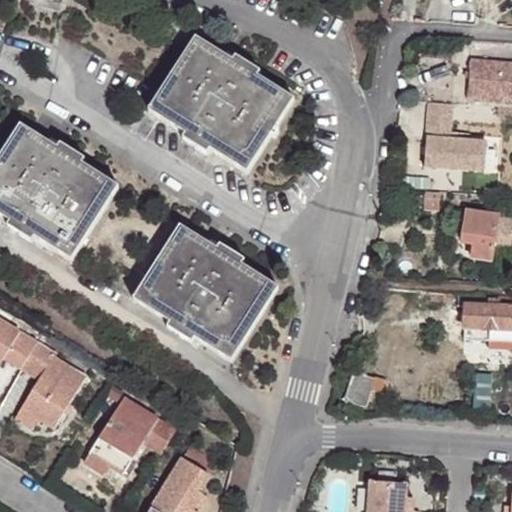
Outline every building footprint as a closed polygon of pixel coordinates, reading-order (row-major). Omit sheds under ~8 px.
[(196,38),(148,112),(186,136),(183,140),(207,156),(210,151),(247,175),(294,100),(257,78),(260,72),(236,58),(233,62),(196,38)] [(511,63),(471,60),(468,100),(511,103),(511,63)] [(430,104),(427,137),(450,139),(450,133),(453,106),(430,104)] [(20,126),(0,157),(0,216),(11,223),(8,228),(32,243),(35,238),(72,262),(118,188),(82,164),(85,160),(61,144),(58,149),(20,126)] [(450,139),(469,141),(469,134),(450,133),(450,139)] [(450,139),(427,137),(425,167),(485,172),(487,143),(469,141),(450,139)] [(424,198),(424,210),(439,210),(440,199),(424,198)] [(466,212),(461,244),(473,246),(471,259),(492,261),(493,255),(500,256),(501,250),(510,251),(511,237),(511,218),(499,217),(466,212)] [(180,226),(133,300),(170,324),(167,328),(191,344),(195,339),(231,363),(279,289),(241,265),(244,261),(220,245),(217,250),(180,226)] [(443,306),(442,327),(490,330),(511,331),(511,295),(507,295),(454,293),(454,305),(443,306)] [(0,320),(0,364),(4,359),(21,370),(37,344),(0,320)] [(488,350),(511,350),(511,331),(490,330),(488,350)] [(39,382),(21,410),(38,421),(54,430),(87,378),(54,359),(57,354),(38,343),(21,371),(39,382)] [(353,373),(346,396),(352,403),(366,408),(368,402),(372,389),(375,379),(353,373)] [(375,378),(375,379),(372,389),(379,391),(378,392),(380,392),(384,381),(375,378)] [(372,389),(368,402),(374,404),(378,392),(379,391),(372,389)] [(124,399),(89,455),(109,467),(123,476),(143,444),(161,454),(175,430),(124,399)] [(38,421),(21,410),(14,420),(32,432),(38,421)] [(190,447),(181,459),(208,475),(216,462),(190,447)] [(89,455),(83,466),(103,478),(109,467),(89,455)] [(181,459),(149,511),(194,511),(203,495),(198,492),(208,475),(181,459)] [(368,511),(412,511),(405,511),(406,498),(406,485),(370,483),(368,511)] [(194,511),(199,511),(208,498),(203,495),(194,511)] [(406,498),(405,511),(412,511),(413,499),(406,498)]
